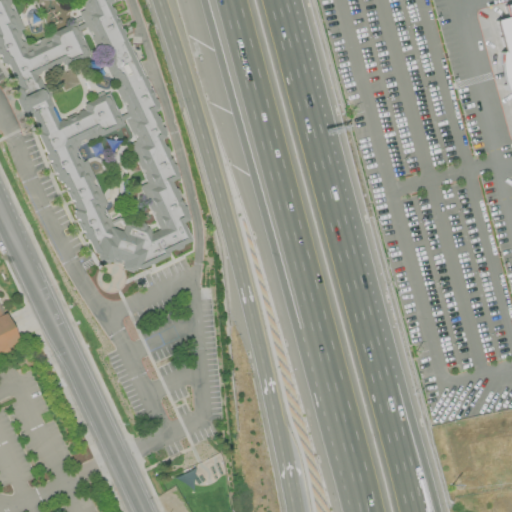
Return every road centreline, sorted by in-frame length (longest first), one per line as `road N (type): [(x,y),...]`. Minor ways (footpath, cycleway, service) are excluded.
road 1 (motorway): [(205,0),(355,511)]
road 2 (motorway): [(234,0),(373,511)]
road 3 (motorway): [(380,383),(276,0)]
road 4 (motorway): [(159,0),(257,341)]
road 5 (tertiary): [(142,511),(0,213)]
road 6 (motorway): [(429,511),(380,383)]
road 7 (motorway): [(415,511),(380,383)]
